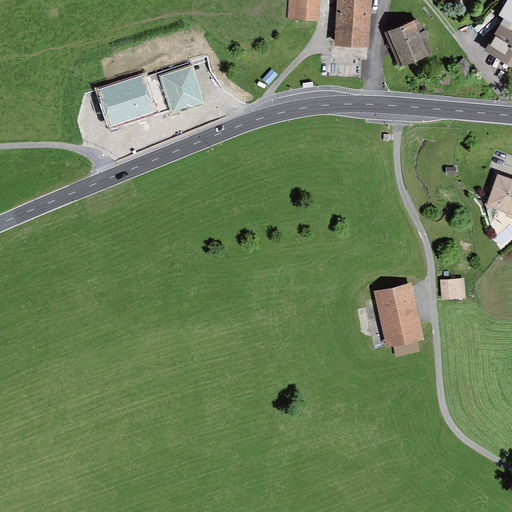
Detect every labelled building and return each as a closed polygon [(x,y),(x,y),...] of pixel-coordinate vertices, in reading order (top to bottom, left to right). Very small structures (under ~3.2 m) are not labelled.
[(319,23),(320,0),(289,0),(288,21),(319,23)] [(337,0),(335,47),(369,50),(372,0),(337,0)] [(511,0),(509,0),(499,18),(505,21),(500,28),(511,35),(511,0)] [(417,22),(388,34),(403,69),(433,56),(426,40),(429,39),(426,32),(422,34),(417,22)] [(511,35),(500,28),(484,54),(511,71),(511,35)] [(172,113),(205,103),(192,66),(160,77),(172,113)] [(98,90),(110,127),(157,112),(145,75),(98,90)] [(511,176),(499,172),(489,202),(505,208),(505,210),(507,213),(511,214),(511,176)] [(464,277),(440,279),(441,297),(465,295),(464,277)] [(412,280),(374,289),(387,343),(393,342),(417,337),(424,335),(412,280)] [(417,337),(393,342),(396,356),(420,350),(417,337)]
